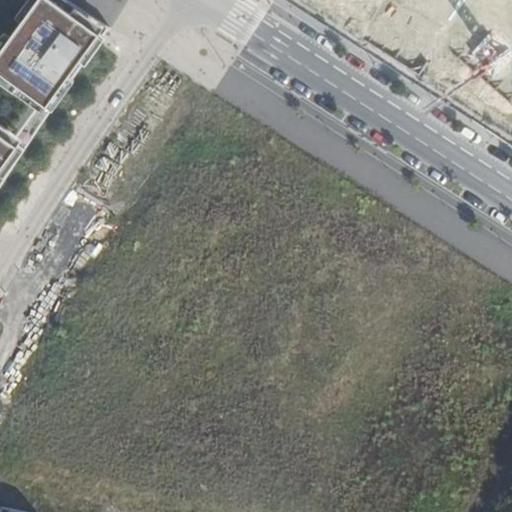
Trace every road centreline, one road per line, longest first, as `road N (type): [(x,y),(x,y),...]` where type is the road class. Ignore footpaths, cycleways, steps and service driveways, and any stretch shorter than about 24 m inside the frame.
road 1 (residential): [(511,189),(218,0)]
road 2 (residential): [(0,285),(191,0)]
